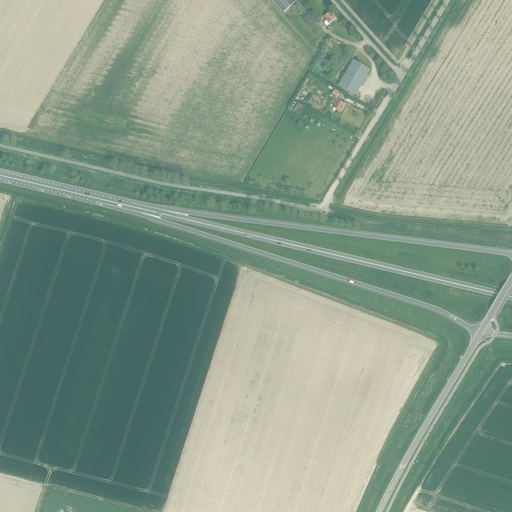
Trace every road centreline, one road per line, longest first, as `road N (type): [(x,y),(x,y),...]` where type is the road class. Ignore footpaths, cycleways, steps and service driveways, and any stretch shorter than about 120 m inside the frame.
road 1 (unclassified): [(400,76),(314,208),(0,145)]
road 2 (trunk): [(96,198),(435,308),(481,331)]
road 3 (trunk): [(511,255),(129,206)]
road 4 (trunk): [(511,297),(210,225)]
road 5 (tertiary): [(378,511),(481,331)]
